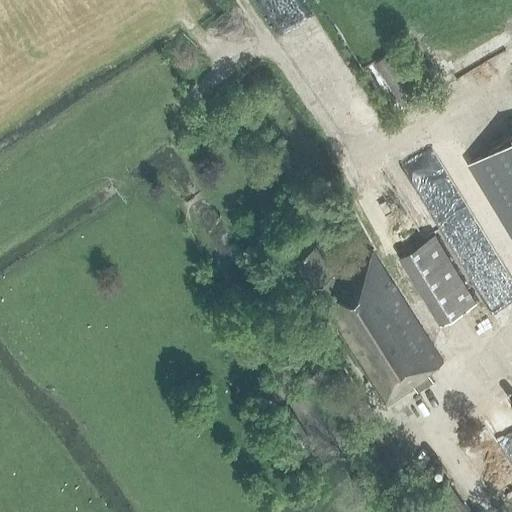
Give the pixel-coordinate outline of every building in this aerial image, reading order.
[(416,95),(388,54),(373,63),(401,105),(416,95)] [(511,137),(469,163),(511,233),(511,137)] [(399,256),(442,328),(480,305),(436,233),(399,256)] [(427,372),(442,362),(372,252),(335,276),(315,244),(295,257),(326,306),(324,308),(385,404),(413,386),(417,392),(433,382),(427,372)] [(275,416),(297,449),(311,441),(289,407),(275,416)]
